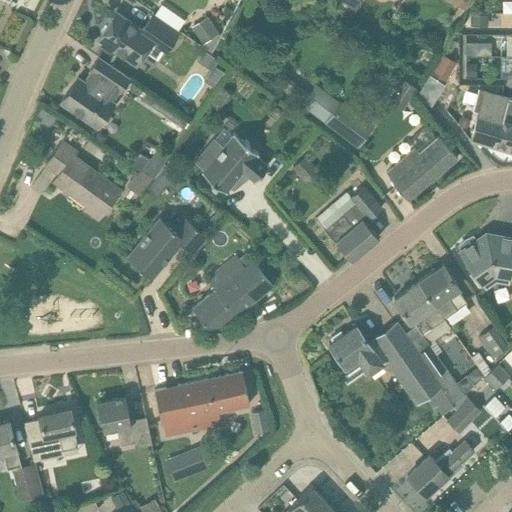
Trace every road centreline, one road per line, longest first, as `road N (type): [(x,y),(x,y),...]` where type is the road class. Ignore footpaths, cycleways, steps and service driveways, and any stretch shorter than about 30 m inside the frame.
road 1 (residential): [(0,362),(261,349),(289,340)]
road 2 (residential): [(289,340),(465,196),(511,183)]
road 3 (residential): [(73,0),(0,157)]
